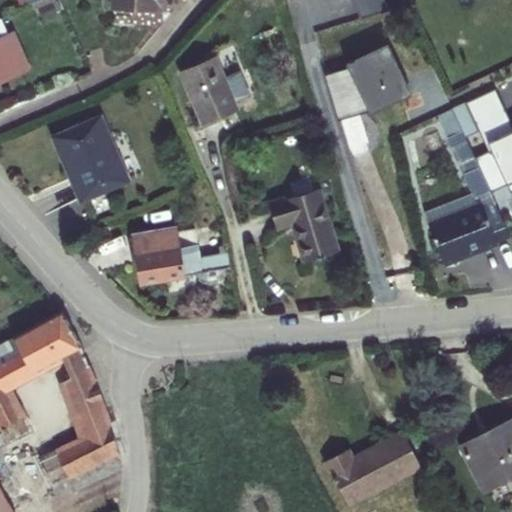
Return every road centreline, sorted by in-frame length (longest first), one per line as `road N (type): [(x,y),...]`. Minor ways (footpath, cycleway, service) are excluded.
road 1 (residential): [(130,334),(192,341),(511,309)]
road 2 (residential): [(0,199),(130,334)]
road 3 (residential): [(135,511),(141,478),(130,334)]
